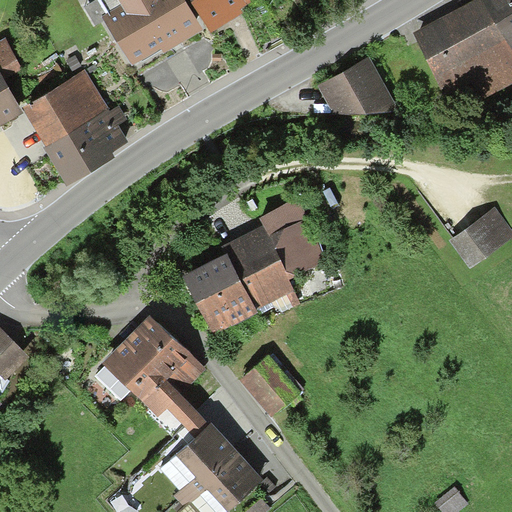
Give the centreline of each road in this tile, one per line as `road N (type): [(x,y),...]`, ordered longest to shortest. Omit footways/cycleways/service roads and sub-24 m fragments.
road 1 (secondary): [(409,0),(85,192),(0,268)]
road 2 (track): [(511,178),(325,165),(251,178)]
road 3 (residential): [(0,296),(25,315),(171,319),(207,358)]
road 4 (track): [(207,358),(327,511)]
road 5 (track): [(128,313),(135,280),(158,247),(195,211),(251,178)]
